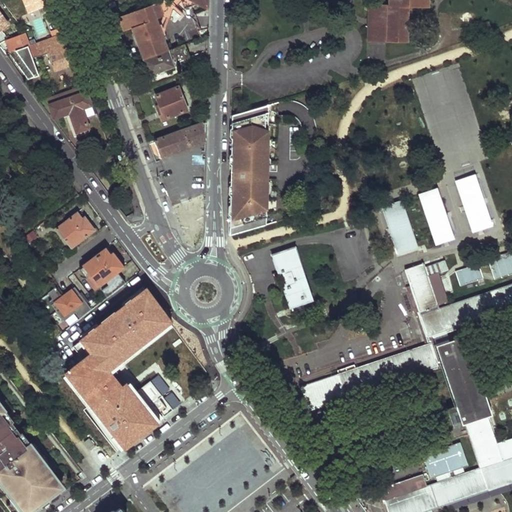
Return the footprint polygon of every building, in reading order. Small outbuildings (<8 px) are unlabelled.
[(160,0),(119,15),(124,30),(133,26),(144,57),(169,48),(165,38),(162,39),(157,25),(160,24),(157,18),(172,12),(173,8),(182,0),(185,7),(200,1),(201,3),(208,6),(208,0),(172,0),(167,5),(165,0),(160,0)] [(392,0),(392,5),(388,5),(373,5),(372,41),(405,42),(406,6),(409,6),(425,7),(425,0),(392,0)] [(13,52),(17,64),(16,65),(35,91),(47,82),(31,59),(47,53),(54,72),(78,62),(67,31),(29,45),(13,52)] [(23,35),(4,42),(8,53),(13,52),(29,45),(26,40),(23,35)] [(186,42),(169,48),(175,64),(191,58),(186,42)] [(169,48),(144,57),(150,74),(175,64),(169,48)] [(180,85),(156,94),(164,117),(188,108),(180,85)] [(59,94),(47,99),(50,109),(54,118),(69,112),(77,131),(88,127),(81,108),(91,104),(88,95),(85,86),(60,96),(59,94)] [(269,169),(270,104),(234,114),(233,233),(268,223),(268,193),(271,189),(271,179),(267,177),(267,169),(269,169)] [(207,120),(157,138),(163,155),(207,140),(207,120)] [(85,155),(82,158),(90,168),(93,165),(85,155)] [(472,170),(456,176),(473,226),(490,220),(472,170)] [(439,188),(421,194),(436,238),(453,232),(439,188)] [(206,192),(175,204),(182,224),(203,215),(198,200),(206,197),(206,192)] [(401,199),(385,204),(400,251),(417,245),(401,199)] [(79,210),(55,228),(70,248),(94,230),(79,210)] [(107,247),(83,265),(89,274),(85,277),(93,289),(122,267),(107,247)] [(296,247),(272,255),(289,306),(312,298),(296,247)] [(495,280),(511,274),(511,251),(488,259),(495,280)] [(511,285),(438,310),(436,303),(448,300),(439,271),(427,275),(423,262),(405,268),(411,285),(431,345),(427,346),(303,387),(310,409),(439,366),(444,380),(451,377),(481,469),(464,474),(461,467),(467,465),(459,443),(424,455),(432,477),(437,476),(439,483),(427,487),(424,478),(383,491),(389,511),(423,511),(511,482),(511,458),(502,462),(468,360),(444,368),(433,335),(511,309),(511,285)] [(461,285),(483,278),(478,263),(456,271),(461,285)] [(431,345),(411,285),(407,287),(427,346),(431,345)] [(147,287),(80,339),(92,354),(66,374),(124,450),(161,421),(159,419),(137,390),(129,381),(123,386),(113,373),(126,365),(172,330),(176,325),(147,287)] [(80,306),(70,291),(52,304),(61,318),(80,306)] [(172,409),(149,380),(137,390),(159,419),(172,409)] [(0,499),(9,511),(29,511),(37,507),(59,490),(63,487),(58,481),(64,476),(31,433),(21,440),(17,435),(15,437),(7,426),(9,424),(5,419),(14,412),(0,393),(0,499)] [(89,438),(84,442),(91,451),(96,447),(89,438)]
